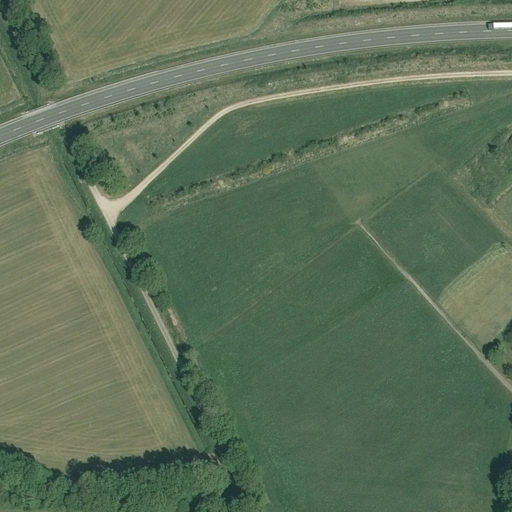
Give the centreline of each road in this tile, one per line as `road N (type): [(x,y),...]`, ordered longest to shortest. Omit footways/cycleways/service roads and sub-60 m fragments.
road 1 (primary): [(0,137),(233,62),(359,40),(511,31)]
road 2 (track): [(109,216),(219,112),(242,103),(348,84),(511,73)]
